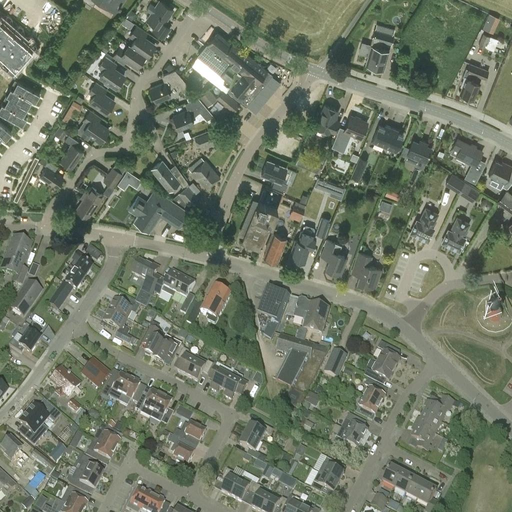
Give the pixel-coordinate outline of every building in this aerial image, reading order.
[(82,0),(92,6),(96,0),(115,13),(123,0),(82,0)] [(146,10),(151,13),(146,20),(154,26),(151,31),(163,39),(171,28),(164,23),(173,10),(159,0),(155,7),(151,4),(146,10)] [(493,32),(498,16),(486,13),(481,28),(493,32)] [(3,14),(0,17),(0,39),(14,24),(3,14)] [(14,24),(0,39),(0,54),(3,58),(25,34),(14,24)] [(130,45),(145,56),(146,57),(154,45),(144,38),(147,33),(137,26),(129,36),(134,40),(130,45)] [(373,30),(369,45),(362,43),(359,54),(368,56),(365,65),(383,70),(388,51),(376,48),(378,41),(390,44),(393,36),(373,30)] [(217,32),(196,56),(197,57),(224,79),(223,81),(230,87),(228,89),(226,91),(245,107),(246,106),(247,107),(254,112),(273,89),(279,82),(272,76),(271,76),(272,75),(233,42),(231,44),(217,32)] [(482,33),(478,45),(485,48),(489,36),(482,33)] [(25,34),(3,58),(14,68),(36,43),(25,34)] [(145,56),(130,45),(128,44),(124,50),(120,47),(113,57),(123,65),(126,60),(137,67),(145,56)] [(105,58),(99,67),(103,71),(99,77),(115,88),(123,76),(113,69),(116,65),(105,58)] [(467,73),(465,78),(459,93),(461,94),(461,96),(465,98),(466,96),(473,99),(479,83),(481,78),(485,79),(488,70),(470,63),(466,72),(467,73)] [(164,82),(149,88),(155,103),(170,96),(168,91),(176,84),(183,93),(184,92),(188,102),(198,98),(189,87),(175,70),(161,76),(164,82)] [(18,81),(13,89),(30,99),(34,101),(38,93),(18,81)] [(95,83),(89,93),(93,96),(89,102),(105,113),(113,102),(103,95),(106,90),(95,83)] [(207,88),(198,96),(207,105),(216,97),(207,88)] [(13,89),(9,97),(26,107),(30,99),(13,89)] [(216,98),(215,99),(216,99),(217,100),(216,100),(222,106),(219,110),(228,118),(232,112),(233,113),(240,104),(225,93),(222,90),(222,91),(216,98)] [(77,95),(75,99),(81,103),(84,100),(77,95)] [(9,97),(4,105),(21,114),(26,107),(9,97)] [(187,110),(173,116),(179,130),(194,124),(191,119),(199,112),(206,120),(213,115),(206,107),(199,98),(198,98),(188,102),(184,103),(187,110)] [(72,101),(62,119),(67,122),(74,110),(78,112),(81,106),(72,101)] [(4,105),(0,112),(21,124),(25,116),(21,114),(4,105)] [(334,120),(338,111),(324,105),(315,127),(328,133),(329,131),(335,133),(339,122),(334,120)] [(87,123),(79,134),(87,140),(91,135),(100,142),(108,130),(97,123),(100,118),(90,111),(83,120),(87,123)] [(350,116),(343,131),(354,135),(354,136),(360,139),(367,123),(350,116)] [(0,122),(0,135),(1,136),(4,139),(10,132),(0,122)] [(61,140),(67,131),(59,126),(54,135),(61,140)] [(383,147),(391,129),(384,126),(384,128),(379,126),(372,142),(383,147)] [(398,132),(391,129),(383,147),(396,152),(403,136),(397,134),(398,132)] [(337,149),(344,132),(338,130),(331,146),(337,149)] [(217,140),(213,131),(194,138),(198,148),(217,140)] [(64,140),(71,145),(60,160),(72,168),(83,152),(75,147),(78,142),(68,135),(64,140)] [(457,138),(452,148),(458,151),(456,156),(471,164),(475,166),(478,159),(482,151),(463,142),(463,141),(457,138)] [(404,146),(400,155),(404,156),(406,157),(407,156),(411,158),(411,157),(419,160),(418,161),(424,163),(425,163),(431,149),(426,146),(427,143),(420,140),(418,143),(413,141),(410,148),(404,146)] [(299,155),(295,165),(318,174),(322,165),(299,155)] [(41,156),(38,160),(47,166),(40,177),(56,188),(63,178),(54,171),(57,167),(42,156),(41,156)] [(359,181),(368,159),(360,156),(351,178),(359,181)] [(162,160),(151,169),(169,192),(180,183),(182,186),(184,189),(178,194),(188,206),(198,197),(188,186),(188,185),(187,183),(187,182),(180,172),(175,176),(162,160)] [(191,172),(190,173),(196,180),(198,178),(207,189),(220,177),(205,160),(205,161),(191,172)] [(281,182),(287,168),(266,160),(261,175),(272,179),(270,186),(284,191),(287,184),(281,182)] [(494,160),(487,174),(492,176),(493,177),(492,179),(497,182),(498,180),(503,182),(501,186),(505,189),(511,180),(511,177),(507,175),(511,167),(511,166),(505,163),(504,165),(494,160)] [(117,162),(113,167),(112,167),(103,181),(113,188),(123,174),(122,174),(126,168),(117,162)] [(475,169),(469,181),(475,184),(481,172),(475,169)] [(459,192),(466,182),(452,174),(446,184),(459,192)] [(312,185),(329,191),(327,195),(340,199),(344,187),(315,176),(312,185)] [(479,191),(466,182),(459,192),(473,201),(479,191)] [(264,185),(255,206),(241,241),(260,249),(283,193),(264,185)] [(92,188),(76,210),(87,219),(99,202),(98,202),(102,195),(92,188)] [(138,195),(128,210),(137,216),(134,221),(149,232),(161,214),(165,217),(178,227),(191,213),(183,208),(171,200),(155,189),(151,195),(147,201),(138,195)] [(502,195),(496,202),(511,213),(511,222),(508,226),(511,231),(511,194),(506,190),(502,195)] [(380,199),(377,208),(387,211),(390,203),(380,199)] [(300,217),(304,208),(294,204),(290,212),(300,217)] [(431,227),(438,214),(426,207),(419,221),(417,220),(411,232),(428,241),(434,228),(431,227)] [(321,217),(315,233),(324,236),(330,220),(321,217)] [(463,237),(469,223),(457,217),(450,231),(448,230),(442,242),(459,250),(465,238),(463,237)] [(295,240),(289,259),(294,260),(295,262),(303,264),(307,253),(308,253),(311,245),(313,239),(312,239),(313,235),(312,234),(302,231),(300,230),(298,235),(296,241),(295,240)] [(271,232),(268,241),(265,249),(266,250),(263,257),(276,262),(282,247),(286,238),(271,232)] [(13,237),(2,263),(0,269),(0,271),(14,277),(12,283),(22,287),(28,271),(22,269),(32,245),(13,237)] [(341,245),(327,240),(320,257),(328,260),(325,269),(340,275),(347,257),(338,253),(341,245)] [(93,251),(88,248),(84,254),(89,258),(93,251)] [(92,269),(85,264),(88,260),(77,253),(71,262),(73,263),(69,269),(84,280),(92,269)] [(357,283),(374,288),(380,270),(368,266),(371,257),(358,253),(353,268),(361,270),(357,283)] [(139,262),(133,274),(147,282),(142,291),(151,296),(153,293),(154,293),(162,279),(155,275),(159,269),(150,265),(149,267),(139,262)] [(65,275),(69,278),(64,285),(63,284),(62,286),(71,292),(73,290),(76,292),(84,280),(69,269),(65,275)] [(162,279),(154,293),(160,297),(162,292),(173,298),(184,278),(172,272),(167,282),(162,279)] [(173,298),(172,299),(184,305),(180,312),(186,315),(194,298),(189,295),(195,284),(184,278),(173,298)] [(28,283),(10,309),(23,319),(41,292),(28,283)] [(71,292),(62,286),(48,305),(57,312),(71,292)] [(204,305),(200,313),(206,316),(205,317),(209,319),(207,322),(215,327),(218,322),(217,321),(231,296),(214,287),(205,304),(204,305)] [(270,341),(280,323),(289,297),(268,289),(258,315),(272,321),(263,338),(270,341)] [(115,299),(109,310),(127,320),(131,313),(136,315),(139,309),(140,306),(135,303),(129,300),(126,305),(117,301),(115,299)] [(316,314),(318,307),(307,304),(305,301),(301,300),(299,301),(291,299),(286,317),(294,319),(294,318),(303,321),(304,318),(306,319),(303,330),(308,331),(311,320),(312,321),(314,314),(316,314)] [(137,300),(135,303),(140,306),(146,309),(148,306),(137,300)] [(329,310),(318,307),(316,314),(314,314),(312,321),(311,320),(308,331),(322,335),(329,310)] [(503,311),(500,308),(499,307),(497,307),(495,307),(494,307),(492,307),(492,308),(490,309),(490,310),(489,310),(488,312),(488,315),(489,319),(490,319),(493,322),(496,323),(497,322),(498,322),(500,321),(501,320),(503,317),(504,313),(503,311)] [(193,327),(200,313),(193,309),(186,323),(193,327)] [(109,310),(103,322),(119,330),(118,333),(115,338),(129,346),(132,339),(124,335),(127,329),(123,327),(127,320),(109,310)] [(4,318),(0,324),(0,331),(3,333),(9,321),(4,318)] [(28,333),(19,346),(12,341),(8,346),(21,355),(24,351),(30,355),(40,341),(37,339),(41,333),(32,327),(28,333)] [(150,329),(142,345),(148,348),(145,353),(146,354),(145,355),(149,358),(150,356),(154,358),(155,359),(162,345),(163,343),(165,338),(161,336),(162,333),(157,331),(150,328),(150,329)] [(289,355),(275,382),(292,390),(285,404),(299,411),(306,397),(305,397),(326,356),(329,350),(319,348),(315,346),(309,344),(311,335),(307,334),(304,343),(281,336),(278,346),(276,352),(289,355)] [(154,358),(153,360),(164,366),(164,365),(170,354),(175,357),(181,346),(171,341),(165,338),(163,343),(162,345),(155,359),(154,358)] [(381,352),(378,360),(379,360),(378,362),(395,371),(401,360),(399,360),(391,355),(394,350),(381,343),(377,349),(384,352),(383,353),(381,352)] [(178,371),(178,373),(188,378),(198,359),(188,353),(189,352),(183,349),(178,359),(184,362),(178,371)] [(326,373),(338,378),(346,359),(334,354),(326,373)] [(198,359),(188,378),(198,383),(203,373),(207,375),(213,365),(208,362),(207,363),(198,359)] [(93,360),(92,360),(83,371),(100,385),(110,374),(93,360)] [(367,370),(363,377),(376,383),(379,377),(387,380),(389,382),(395,371),(378,362),(377,364),(375,363),(371,371),(373,372),(373,373),(367,370)] [(215,367),(208,379),(215,383),(211,390),(218,394),(220,390),(224,391),(231,378),(230,378),(220,373),(222,370),(216,367),(215,367)] [(81,385),(74,379),(68,374),(67,376),(59,369),(49,381),(58,388),(54,393),(59,397),(61,395),(67,400),(81,385)] [(231,378),(224,391),(227,393),(225,397),(232,401),(236,394),(241,396),(247,384),(242,382),(241,384),(240,383),(235,381),(237,376),(238,375),(234,372),(233,372),(233,373),(230,378),(231,378)] [(111,378),(105,389),(111,392),(108,397),(118,402),(130,381),(120,375),(117,381),(111,378)] [(130,381),(118,402),(126,407),(129,401),(131,402),(138,405),(141,399),(135,396),(140,386),(137,384),(139,382),(134,379),(132,378),(131,381),(130,381)] [(367,389),(363,396),(365,397),(365,398),(381,407),(386,397),(385,397),(376,392),(378,386),(367,380),(364,386),(370,389),(369,390),(367,389)] [(138,405),(135,410),(140,413),(140,414),(150,419),(162,397),(151,392),(146,402),(141,399),(138,405)] [(310,394),(305,403),(311,406),(315,396),(310,394)] [(454,402),(443,396),(440,402),(451,408),(454,402)] [(162,397),(150,419),(160,424),(160,423),(166,426),(173,413),(168,410),(172,403),(162,397)] [(358,408),(356,414),(367,419),(369,414),(375,417),(381,407),(365,398),(364,400),(362,399),(358,406),(360,407),(359,409),(358,408)] [(67,407),(75,414),(81,408),(72,401),(67,407)] [(427,407),(423,414),(441,423),(447,412),(449,413),(451,408),(440,402),(438,407),(429,402),(427,401),(424,405),(427,407)] [(33,406),(26,414),(41,427),(48,420),(54,424),(60,416),(46,404),(40,412),(33,406)] [(295,420),(298,413),(288,407),(284,415),(295,420)] [(192,414),(180,408),(176,415),(188,422),(192,414)] [(41,427),(26,414),(18,423),(26,429),(20,436),(34,448),(40,440),(35,435),(41,427)] [(417,420),(415,424),(435,435),(441,423),(423,414),(419,421),(417,420)] [(349,415),(341,429),(363,440),(368,431),(363,429),(356,425),(359,420),(356,418),(349,415)] [(109,421),(106,427),(112,429),(115,424),(109,421)] [(175,430),(172,436),(186,444),(187,443),(189,438),(199,443),(200,443),(205,432),(201,430),(202,428),(195,425),(194,427),(190,424),(188,426),(184,424),(183,427),(180,433),(175,430)] [(415,430),(411,438),(412,438),(419,442),(417,448),(428,453),(431,448),(429,446),(435,435),(415,424),(412,428),(415,430)] [(101,425),(93,441),(115,452),(120,442),(110,437),(113,431),(101,425)] [(263,425),(260,431),(251,426),(246,436),(261,444),(266,434),(271,436),(274,431),(263,425)] [(69,432),(74,435),(78,430),(74,427),(69,432)] [(338,436),(334,444),(344,449),(347,444),(351,446),(358,450),(363,440),(341,429),(341,430),(338,436)] [(169,437),(167,441),(170,442),(169,444),(173,446),(177,448),(175,452),(172,458),(176,460),(176,461),(182,465),(183,463),(188,466),(194,454),(193,454),(184,449),(186,444),(172,436),(172,438),(169,437)] [(261,444),(246,436),(241,445),(250,450),(247,455),(257,461),(260,456),(256,453),(261,444)] [(1,445),(1,447),(0,448),(5,453),(4,455),(10,461),(13,458),(16,462),(15,463),(20,468),(27,460),(19,452),(21,449),(9,438),(5,443),(3,443),(1,445)] [(88,451),(85,456),(96,462),(99,457),(109,462),(115,452),(93,441),(88,451)] [(35,451),(31,457),(46,470),(43,473),(48,477),(56,468),(35,451)] [(54,463),(59,458),(54,453),(49,459),(54,463)] [(82,464),(78,472),(99,483),(103,474),(89,467),(92,461),(83,457),(80,462),(82,464)] [(327,459),(319,474),(340,485),(345,475),(343,473),(335,470),(338,465),(327,459)] [(283,475),(291,478),(296,463),(288,460),(283,475)] [(261,476),(268,480),(273,470),(266,466),(261,476)] [(391,468),(388,473),(384,470),(378,481),(383,483),(395,489),(403,474),(391,468)] [(227,470),(221,481),(227,483),(222,493),(232,498),(240,483),(239,482),(241,479),(233,475),(234,474),(227,470)] [(68,477),(66,481),(70,486),(84,493),(87,488),(94,491),(94,492),(99,483),(78,472),(75,471),(71,479),(68,477)] [(0,493),(1,493),(5,496),(14,487),(5,478),(0,473),(0,493)] [(28,486),(24,491),(29,496),(30,496),(34,491),(36,489),(45,479),(38,473),(30,483),(28,486)] [(281,474),(277,483),(292,490),(296,481),(281,474)] [(311,489),(321,495),(324,489),(334,494),(335,494),(340,485),(319,474),(318,475),(311,489)] [(414,480),(403,474),(395,489),(406,495),(414,480)] [(240,483),(232,498),(241,503),(247,494),(252,496),(257,486),(257,485),(243,478),(242,478),(241,479),(239,482),(240,483)] [(425,486),(414,480),(406,495),(417,501),(425,486)] [(257,486),(252,496),(257,499),(252,509),(257,511),(263,511),(272,496),(262,490),(263,488),(257,486)] [(425,486),(417,501),(428,506),(425,511),(432,511),(437,503),(432,501),(437,492),(425,486)] [(67,504),(66,506),(56,501),(76,511),(83,511),(87,505),(77,499),(79,494),(68,488),(66,493),(71,496),(71,497),(69,496),(65,503),(67,504)] [(136,489),(126,509),(131,511),(139,511),(140,511),(141,511),(147,511),(156,495),(149,492),(147,492),(146,494),(144,493),(136,489)] [(156,495),(147,511),(159,511),(164,503),(163,503),(163,501),(163,499),(156,495)] [(373,501),(385,507),(388,501),(376,495),(373,501)] [(272,496),(263,511),(275,511),(277,509),(281,511),(285,507),(284,507),(287,501),(282,499),(281,500),(272,496)] [(287,501),(284,507),(285,507),(290,510),(289,511),(301,511),(303,509),(305,504),(295,499),(291,496),(290,496),(287,501)] [(30,497),(21,507),(26,511),(35,502),(30,497)] [(76,511),(56,501),(51,510),(45,507),(42,511),(76,511)] [(382,511),(385,507),(373,501),(370,506),(380,511),(382,511)]
